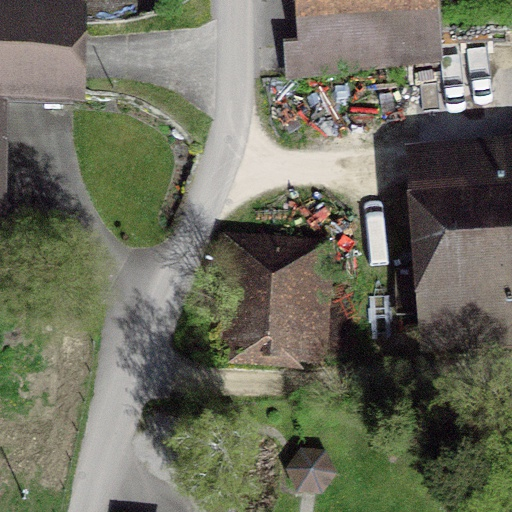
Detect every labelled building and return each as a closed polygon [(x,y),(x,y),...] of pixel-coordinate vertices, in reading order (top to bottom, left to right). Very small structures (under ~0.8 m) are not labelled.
[(80,19),(28,17),(28,0),(0,0),(0,110),(77,113),(80,19)] [(433,62),(429,0),(299,0),(303,68),(433,62)] [(429,326),(511,319),(511,188),(419,196),(429,326)] [(321,249),(221,241),(211,368),(311,376),(321,249)] [(332,458),(304,457),(301,500),(330,501),(332,458)]
